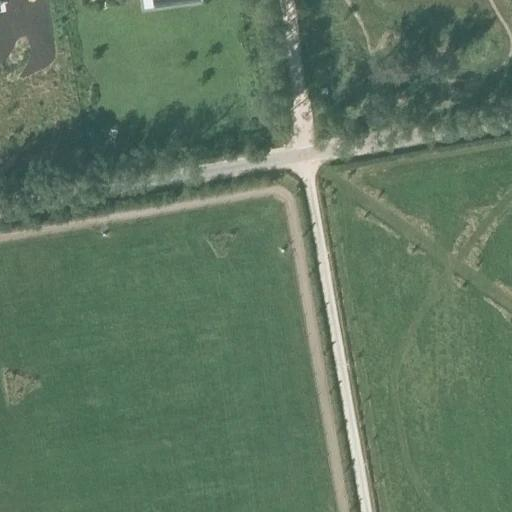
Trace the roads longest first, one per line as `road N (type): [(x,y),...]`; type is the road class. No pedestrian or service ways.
road 1 (residential): [(365,511),(303,157)]
road 2 (unclassified): [(0,212),(303,157)]
road 3 (unclassified): [(303,157),(511,119)]
